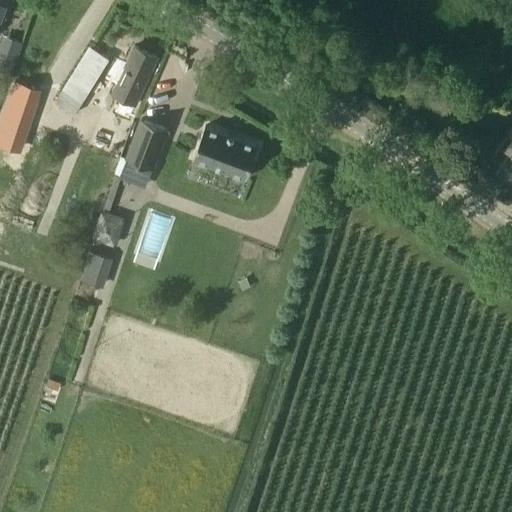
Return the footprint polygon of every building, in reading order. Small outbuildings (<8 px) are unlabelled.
[(0,0),(0,24),(9,0),(0,0)] [(134,45),(113,93),(122,97),(116,112),(129,118),(136,104),(137,104),(158,57),(134,45)] [(91,46),(68,81),(87,92),(109,58),(91,46)] [(126,158),(154,169),(169,130),(141,119),(126,158)] [(194,158),(247,178),(259,145),(242,139),(242,138),(224,132),(223,132),(206,125),(194,158)] [(0,189),(9,194),(29,150),(7,140),(0,154),(0,189)] [(0,235),(5,237),(9,222),(0,219),(0,235)] [(100,288),(113,259),(92,249),(78,277),(100,288)]
